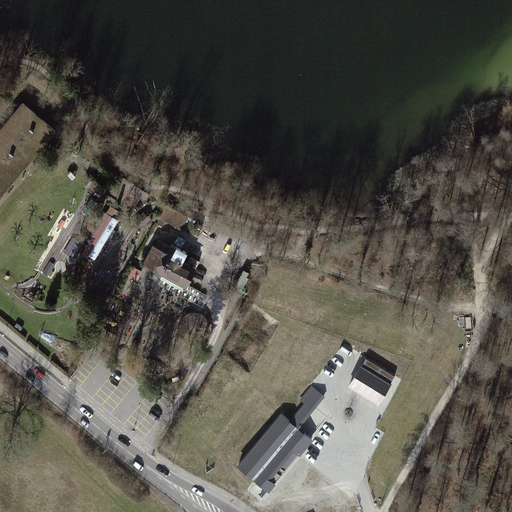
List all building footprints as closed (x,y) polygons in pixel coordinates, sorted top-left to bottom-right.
[(0,194),(54,129),(22,102),(0,128),(0,194)] [(47,193),(59,202),(74,181),(61,172),(47,193)] [(167,204),(161,216),(165,218),(179,225),(185,213),(167,204)] [(119,220),(112,216),(89,256),(95,259),(119,220)] [(162,225),(165,218),(161,216),(157,223),(162,225)] [(175,249),(158,241),(156,246),(154,245),(145,262),(147,263),(156,268),(154,272),(159,275),(161,271),(185,283),(194,267),(181,260),(186,251),(177,246),(175,249)] [(141,271),(133,266),(121,289),(130,294),(141,271)] [(249,274),(243,271),(236,284),(242,287),(249,274)] [(199,317),(201,314),(202,312),(195,310),(190,311),(185,313),(179,318),(178,324),(177,329),(180,335),(182,339),(185,341),(187,341),(190,335),(187,334),(183,331),(183,326),(183,323),(185,320),(187,317),(191,316),(195,315),(199,317)] [(201,314),(199,317),(195,315),(191,316),(187,317),(185,320),(183,323),(183,326),(183,331),(187,334),(190,335),(193,336),(196,337),(200,336),(205,334),(209,329),(205,327),(206,323),(206,319),(204,316),(201,314)] [(394,376),(365,358),(352,379),(349,384),(378,402),(394,376)] [(298,428),(325,398),(312,386),(299,400),(304,403),(290,420),(298,428)] [(238,464),(267,489),(283,469),(278,465),(293,447),(298,452),(310,438),(298,428),(290,420),(282,413),(238,464)]
